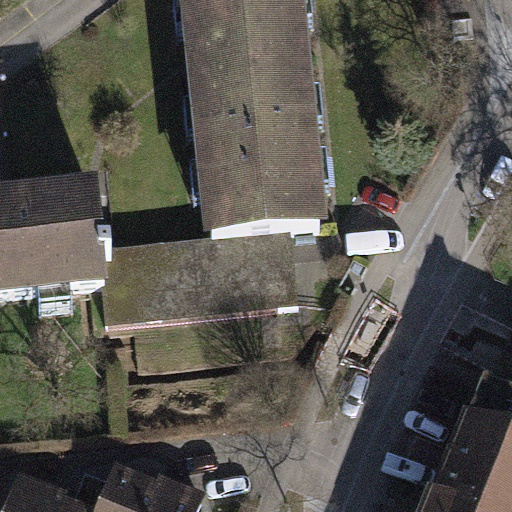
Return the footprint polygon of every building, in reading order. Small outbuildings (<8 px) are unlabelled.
[(302,0),(179,0),(201,241),(202,252),(293,244),(324,241),(302,0)] [(0,322),(109,312),(98,207),(0,216),(0,322)] [(112,323),(298,306),(295,273),(293,244),(202,252),(201,241),(105,249),(112,323)] [(511,511),(511,403),(496,397),(452,508),(449,511),(511,511)] [(108,511),(65,511),(60,510),(23,497),(17,511),(212,511),(162,494),(120,479),(108,511)]
